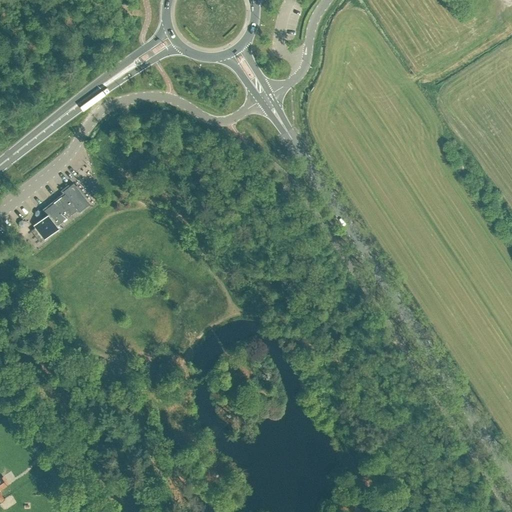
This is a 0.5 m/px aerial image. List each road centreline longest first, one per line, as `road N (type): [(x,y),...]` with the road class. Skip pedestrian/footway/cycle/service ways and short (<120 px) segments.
road 1 (primary): [(511,486),(286,131)]
road 2 (unclassified): [(0,213),(56,168),(104,107),(156,95),(225,121),(259,100)]
road 3 (primary): [(167,26),(67,111)]
road 4 (primary): [(67,111),(181,47)]
